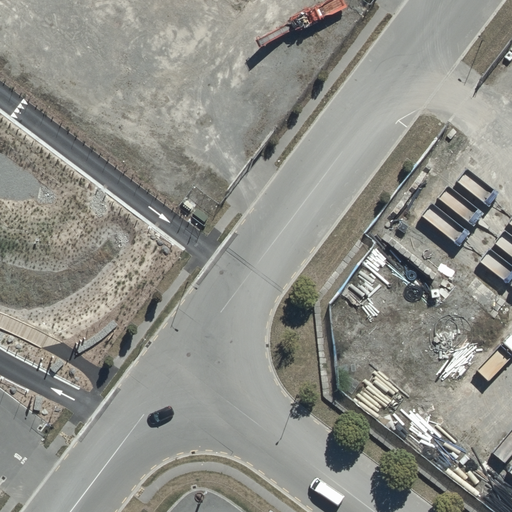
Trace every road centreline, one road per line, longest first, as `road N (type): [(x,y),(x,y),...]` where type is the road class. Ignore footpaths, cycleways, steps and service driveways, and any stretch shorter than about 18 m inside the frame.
road 1 (unclassified): [(182,366),(457,0)]
road 2 (unclassified): [(374,511),(182,366)]
road 3 (unclassified): [(71,511),(182,366)]
